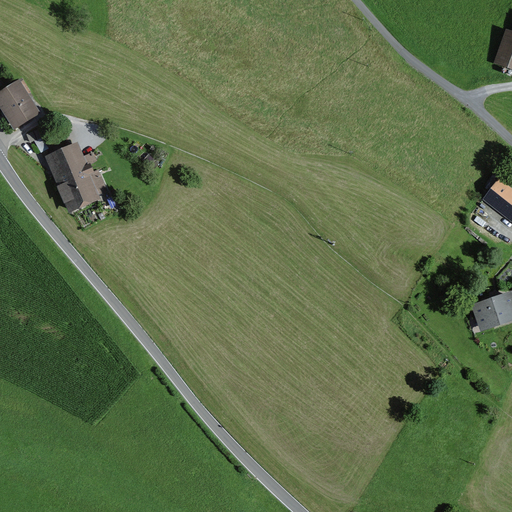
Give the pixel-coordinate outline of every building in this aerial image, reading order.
[(511,70),(511,32),(506,30),(494,64),(511,70)] [(0,105),(15,130),(42,113),(20,79),(0,91),(0,105)] [(26,133),(30,141),(46,135),(42,126),(26,133)] [(49,148),(44,138),(36,143),(41,152),(49,148)] [(85,154),(79,141),(46,154),(70,212),(102,199),(100,194),(110,190),(101,168),(95,170),(92,162),(100,159),(96,150),(85,154)] [(155,169),(160,162),(149,152),(143,159),(155,169)] [(511,222),(511,189),(499,180),(483,200),(511,222)] [(511,322),(511,293),(471,307),(481,334),(511,322)]
